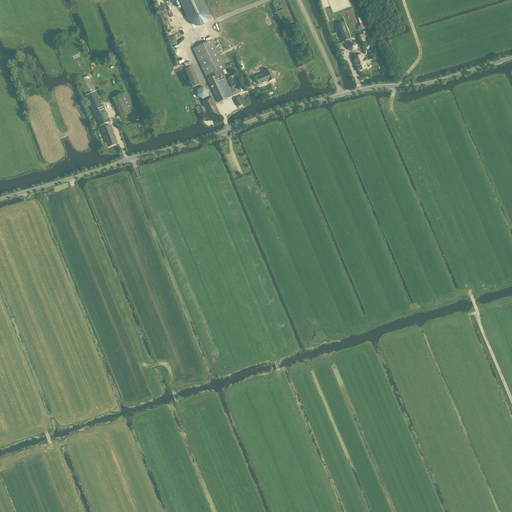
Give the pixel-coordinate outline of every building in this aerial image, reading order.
[(201,0),(179,0),(186,12),(189,20),(192,24),(196,26),(200,26),(204,24),(207,20),(207,12),(201,0)] [(342,42),(351,39),(345,23),(340,24),(336,26),(342,42)] [(357,36),(360,44),(367,41),(364,34),(357,36)] [(212,40),(193,49),(206,76),(206,77),(208,81),(213,91),(216,99),(218,103),(233,96),(225,79),(220,82),(219,79),(224,77),(221,69),(225,67),(212,40)] [(363,59),(362,55),(353,58),(358,72),(367,68),(366,65),(367,64),(366,58),(363,59)] [(266,73),(256,78),(259,85),(269,81),(269,82),(274,80),(271,74),(267,76),(266,73)] [(79,80),(86,96),(99,127),(109,122),(96,92),(95,92),(88,76),(79,80)] [(239,85),(235,77),(228,80),(232,88),(239,85)] [(209,91),(203,87),(198,90),(197,96),(203,100),(208,97),(209,91)] [(120,117),(134,111),(126,93),(112,99),(120,117)] [(239,97),(234,100),(237,106),(237,107),(242,104),(242,103),(244,101),(244,100),(242,96),(239,98),(239,97)] [(201,106),(195,108),(196,110),(198,114),(201,112),(203,116),(207,114),(211,121),(220,116),(212,98),(202,103),(204,107),(203,107),(201,108),(201,107),(201,106)] [(111,126),(101,129),(108,147),(117,144),(111,126)]
